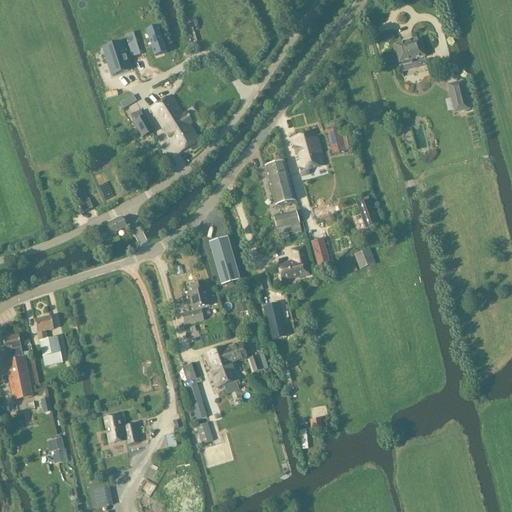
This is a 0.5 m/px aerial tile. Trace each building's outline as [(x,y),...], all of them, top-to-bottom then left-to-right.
[(158,26),(146,31),(155,56),(164,53),(165,54),(167,54),(158,26)] [(115,37),(97,44),(108,74),(126,69),(115,37)] [(396,46),(395,46),(395,47),(399,63),(399,64),(400,64),(402,72),(427,66),(425,57),(424,57),(420,41),(421,41),(420,40),(419,40),(411,42),(404,44),(405,44),(396,46)] [(132,46),(136,57),(141,55),(137,44),(132,46)] [(105,81),(98,84),(105,98),(111,94),(105,81)] [(468,111),(469,111),(469,110),(468,110),(462,84),(462,83),(461,83),(449,86),(448,86),(448,87),(455,113),(455,114),(456,114),(468,111)] [(172,97),(152,110),(178,154),(199,141),(172,97)] [(125,100),(120,103),(124,109),(128,106),(125,100)] [(141,111),(133,116),(136,121),(134,122),(143,137),(154,131),(146,116),(144,116),(141,111)] [(334,127),(326,129),(330,144),(338,142),(342,142),(338,126),(334,127)] [(316,135),(290,141),(298,175),(304,173),(303,170),(323,165),(322,160),(316,135)] [(349,136),(342,138),(346,151),(353,150),(349,136)] [(265,168),(267,177),(275,207),(295,202),(284,164),(265,168)] [(83,213),(93,209),(89,200),(80,203),(83,213)] [(370,200),(357,205),(366,228),(378,223),(370,200)] [(277,230),(288,227),(292,226),(294,234),(302,232),(296,212),(273,218),(277,230)] [(112,236),(127,228),(122,218),(107,225),(112,236)] [(226,238),(209,243),(221,285),(239,280),(226,238)] [(322,240),(311,243),(318,266),(329,263),(322,240)] [(288,266),(279,269),(282,281),(299,277),(299,278),(309,276),(305,260),(306,260),(303,248),(292,251),(294,262),(287,264),(288,266)] [(370,250),(354,256),(359,270),(374,265),(375,265),(370,250)] [(190,293),(193,310),(210,307),(205,283),(192,286),(194,293),(190,293)] [(280,302),(263,307),(270,343),(288,338),(280,302)] [(246,303),(236,306),(238,314),(248,311),(246,303)] [(185,325),(204,321),(201,311),(183,314),(185,325)] [(35,322),(41,348),(45,368),(63,364),(58,339),(48,341),(46,332),(54,331),(51,318),(35,322)] [(2,340),(4,348),(7,361),(6,361),(14,401),(32,397),(24,357),(23,357),(19,336),(2,340)] [(233,363),(247,358),(243,345),(228,350),(227,347),(221,349),(227,365),(233,363)] [(227,365),(221,349),(204,355),(210,371),(227,365)] [(256,357),(249,359),(254,373),(261,371),(268,369),(263,355),(256,357)] [(240,381),(233,363),(227,365),(210,371),(216,389),(240,381)] [(195,364),(181,367),(187,382),(200,378),(195,364)] [(197,383),(186,386),(197,421),(207,418),(197,383)] [(48,399),(40,400),(43,414),(51,413),(52,412),(49,399),(48,399)] [(120,415),(104,418),(109,442),(127,438),(128,445),(139,443),(136,425),(122,427),(120,415)] [(208,422),(195,425),(200,445),(213,441),(208,422)] [(51,441),(49,441),(52,452),(56,451),(64,449),(62,438),(60,439),(51,441)] [(64,449),(56,451),(59,464),(69,462),(66,449),(64,449)] [(113,507),(108,482),(88,486),(93,511),(113,507)]
